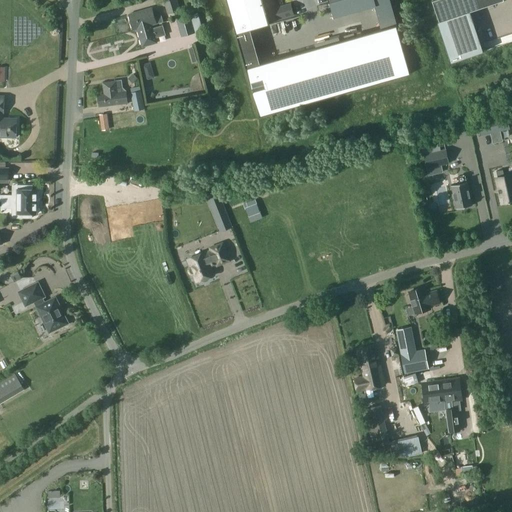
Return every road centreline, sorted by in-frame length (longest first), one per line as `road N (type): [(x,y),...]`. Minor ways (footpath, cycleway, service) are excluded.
road 1 (unclassified): [(511,242),(329,296),(131,371)]
road 2 (unclassified): [(131,371),(68,252),(73,4)]
road 3 (unknown): [(397,423),(365,285)]
road 4 (residential): [(110,388),(0,465)]
road 5 (residential): [(110,388),(110,511)]
